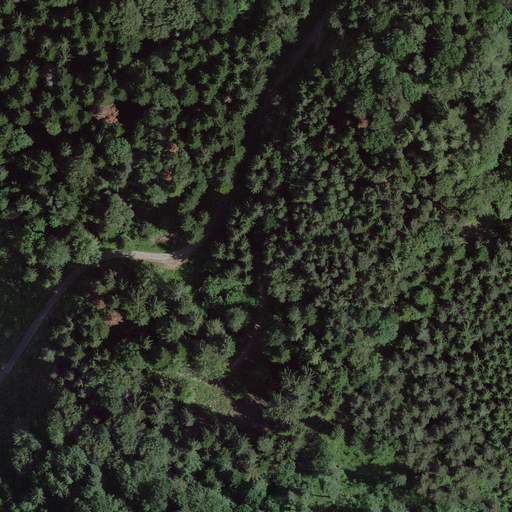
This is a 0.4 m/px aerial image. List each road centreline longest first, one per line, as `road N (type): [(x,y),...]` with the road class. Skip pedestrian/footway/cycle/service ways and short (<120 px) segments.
road 1 (track): [(336,0),(270,95),(204,238),(176,256),(106,256),(78,270),(0,378)]
road 2 (track): [(77,511),(87,476),(89,381),(105,360),(154,362)]
